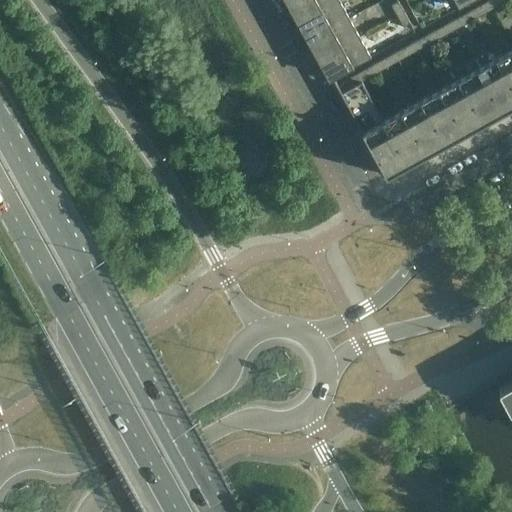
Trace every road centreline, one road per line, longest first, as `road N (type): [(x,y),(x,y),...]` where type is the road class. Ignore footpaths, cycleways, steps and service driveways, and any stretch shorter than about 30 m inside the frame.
road 1 (trunk): [(212,511),(0,124)]
road 2 (trunk): [(271,328),(240,303),(187,208),(37,0)]
road 3 (residential): [(257,0),(381,213),(404,212),(511,153)]
road 4 (trunk): [(0,190),(176,511)]
road 5 (secondary): [(271,328),(243,342),(203,398),(94,458),(30,459),(2,470)]
road 6 (secondary): [(89,511),(109,489),(230,423),(285,422),(312,410)]
road 7 (secondary): [(511,204),(430,251),(348,320),(298,331)]
road 8 (secondary): [(326,378),(362,344),(470,307)]
